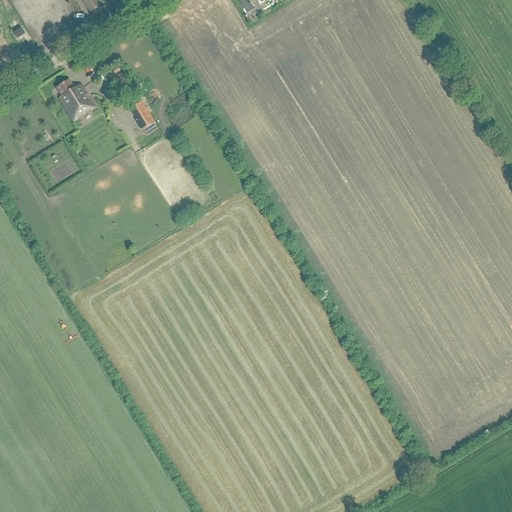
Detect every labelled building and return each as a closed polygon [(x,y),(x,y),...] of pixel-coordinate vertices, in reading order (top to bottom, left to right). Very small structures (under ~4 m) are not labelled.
[(82,0),(91,14),(99,9),(94,2),(97,0),(96,0),(82,0)] [(244,0),(237,0),(246,15),(254,11),(250,4),(248,5),(244,0)] [(21,29),(15,34),(18,39),(25,35),(21,29)] [(113,73),(123,89),(130,84),(120,68),(113,73)] [(62,98),(59,99),(73,122),(96,108),(82,86),(75,90),(69,81),(57,89),(62,98)] [(155,124),(142,103),(130,110),(137,121),(135,122),(142,132),(155,124)]
